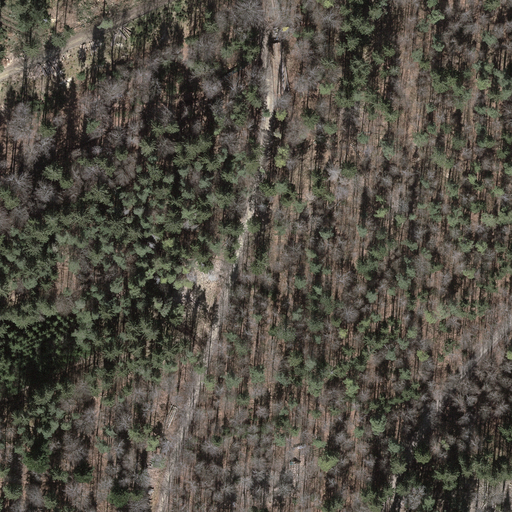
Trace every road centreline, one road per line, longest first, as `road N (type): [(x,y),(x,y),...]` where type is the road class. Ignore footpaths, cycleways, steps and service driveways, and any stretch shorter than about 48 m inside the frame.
road 1 (track): [(256,0),(268,123),(259,175),(160,511)]
road 2 (track): [(376,511),(460,372),(511,323)]
road 3 (track): [(0,75),(163,0)]
